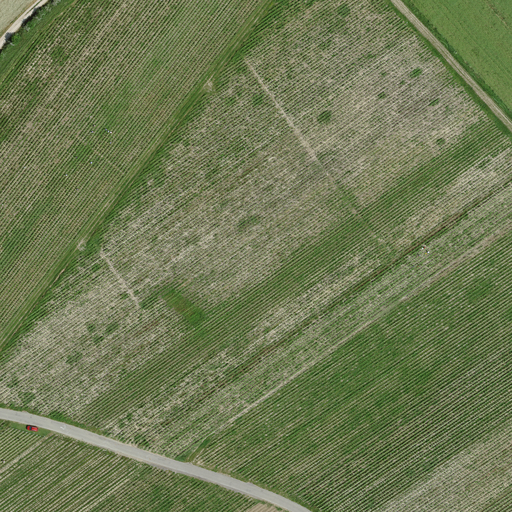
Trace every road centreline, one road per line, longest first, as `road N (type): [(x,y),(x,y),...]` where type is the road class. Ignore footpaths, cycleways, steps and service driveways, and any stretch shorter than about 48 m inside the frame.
road 1 (track): [(0,348),(273,0)]
road 2 (unclassified): [(0,413),(213,476),(301,511)]
road 3 (track): [(396,0),(511,125)]
